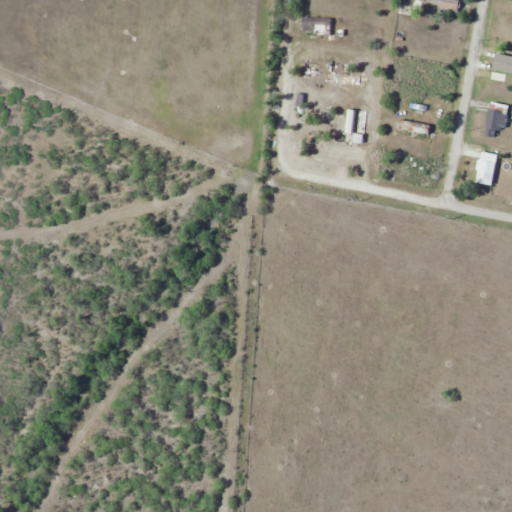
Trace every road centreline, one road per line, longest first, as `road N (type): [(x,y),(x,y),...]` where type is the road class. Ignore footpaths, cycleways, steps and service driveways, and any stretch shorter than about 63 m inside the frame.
road 1 (residential): [(511,213),(301,179),(269,156),(252,108)]
road 2 (residential): [(447,201),(485,0)]
